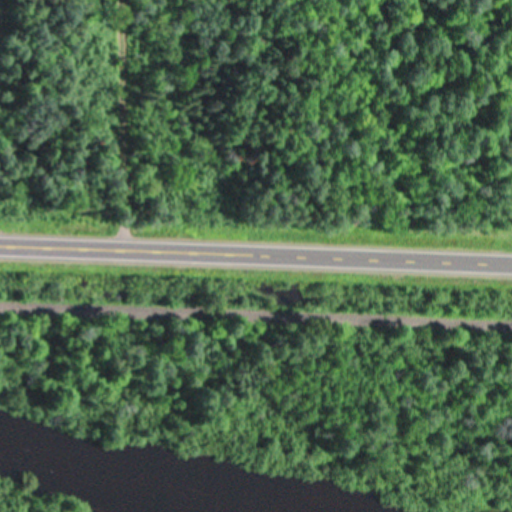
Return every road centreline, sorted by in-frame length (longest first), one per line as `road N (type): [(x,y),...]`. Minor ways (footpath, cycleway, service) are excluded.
road 1 (primary): [(0,244),(511,262)]
road 2 (residential): [(125,249),(129,0)]
